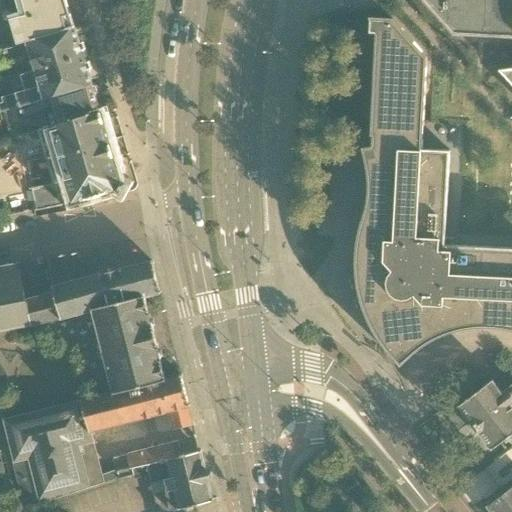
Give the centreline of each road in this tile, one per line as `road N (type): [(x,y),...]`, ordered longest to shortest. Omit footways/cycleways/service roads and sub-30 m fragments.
road 1 (secondary): [(254,368),(235,151),(251,0)]
road 2 (tertiary): [(429,510),(351,392),(311,369),(254,368)]
road 3 (secondary): [(188,184),(225,393)]
road 4 (tertiary): [(259,411),(300,407),(338,418),(429,510)]
road 5 (secondary): [(197,0),(188,184)]
road 6 (residential): [(0,242),(160,210)]
road 7 (secondary): [(225,393),(250,511)]
